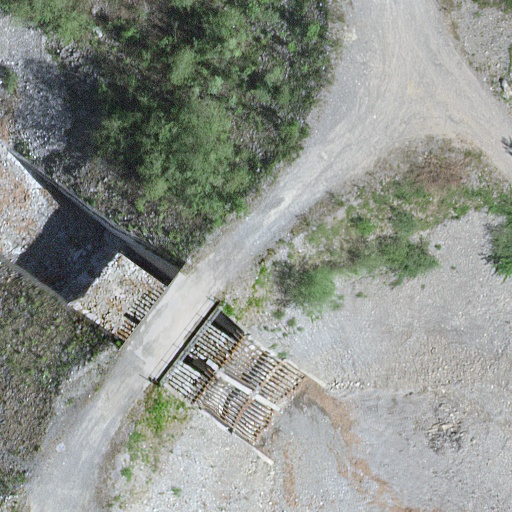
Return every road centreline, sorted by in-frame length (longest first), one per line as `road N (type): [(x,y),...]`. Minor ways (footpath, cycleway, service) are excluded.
road 1 (track): [(401,61),(341,149),(210,275),(88,443),(54,511)]
road 2 (track): [(401,61),(490,133),(511,161)]
